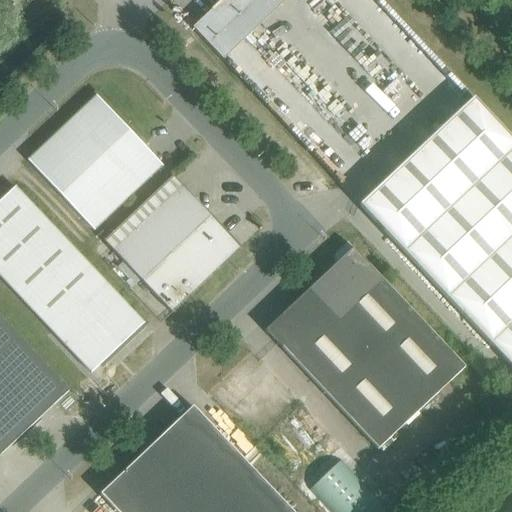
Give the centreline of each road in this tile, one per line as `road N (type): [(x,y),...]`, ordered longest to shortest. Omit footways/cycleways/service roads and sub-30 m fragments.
road 1 (unclassified): [(21,511),(279,271),(290,248),(274,195),(147,56),(119,46)]
road 2 (unclassified): [(0,142),(96,51),(119,46)]
